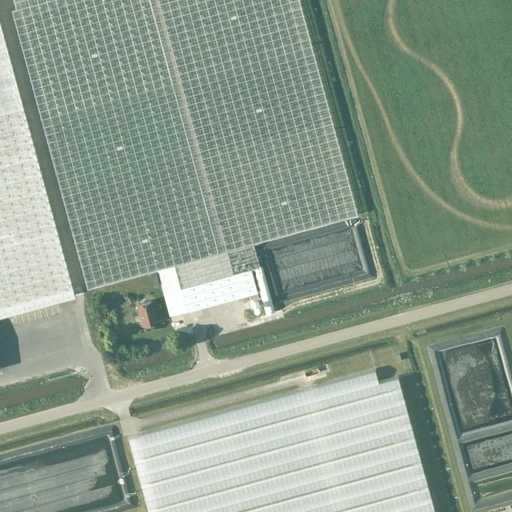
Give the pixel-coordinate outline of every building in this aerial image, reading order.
[(357,215),(311,44),(298,0),(45,0),(16,8),(11,9),(87,288),(165,267),(171,290),(180,287),(186,310),(257,291),(251,268),(259,266),(253,243),(357,215)] [(13,0),(14,1),(16,8),(45,0),(13,0)] [(0,315),(74,295),(0,23),(0,315)] [(180,287),(171,290),(177,312),(186,310),(180,287)] [(137,306),(136,308),(137,312),(139,313),(140,313),(143,325),(156,322),(151,301),(138,304),(138,306),(137,306)] [(434,511),(397,376),(378,381),(375,369),(128,437),(148,511),(434,511)]
